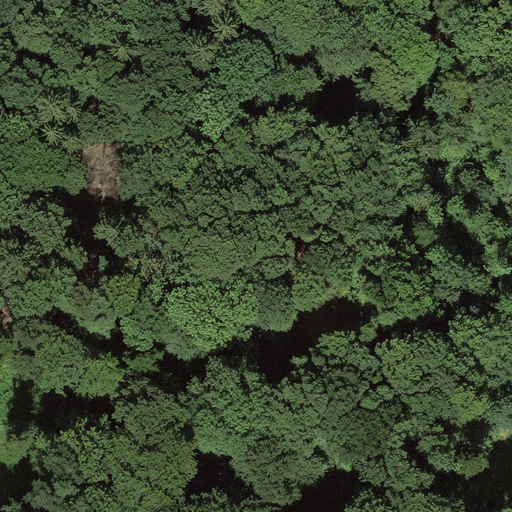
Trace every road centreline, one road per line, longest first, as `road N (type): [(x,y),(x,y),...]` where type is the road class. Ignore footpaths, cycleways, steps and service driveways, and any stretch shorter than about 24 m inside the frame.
road 1 (track): [(0,217),(115,185),(297,49),(323,0)]
road 2 (track): [(511,110),(421,0)]
